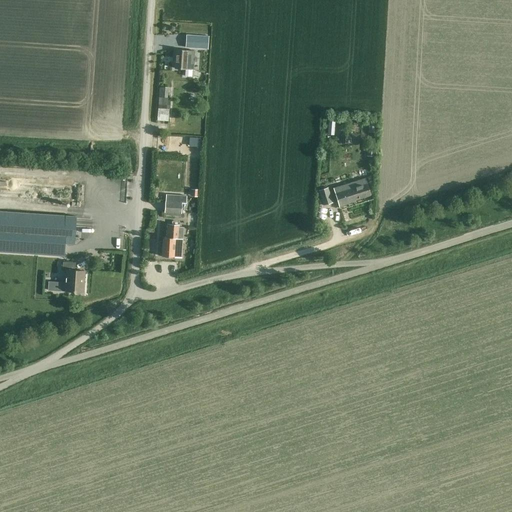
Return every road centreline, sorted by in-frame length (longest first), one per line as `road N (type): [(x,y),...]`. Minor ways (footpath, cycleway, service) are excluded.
road 1 (unclassified): [(47,366),(381,262)]
road 2 (unclassified): [(135,292),(151,0)]
road 3 (unclassified): [(381,262),(228,276)]
road 4 (unclassified): [(228,276),(361,232)]
road 5 (unclassified): [(381,262),(511,222)]
